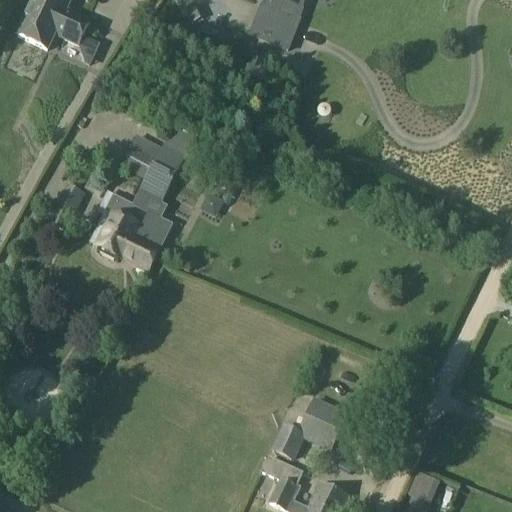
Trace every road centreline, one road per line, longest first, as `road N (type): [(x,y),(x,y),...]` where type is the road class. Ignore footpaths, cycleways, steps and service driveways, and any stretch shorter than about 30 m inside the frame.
road 1 (track): [(511,246),(389,511)]
road 2 (unknown): [(0,238),(135,0)]
